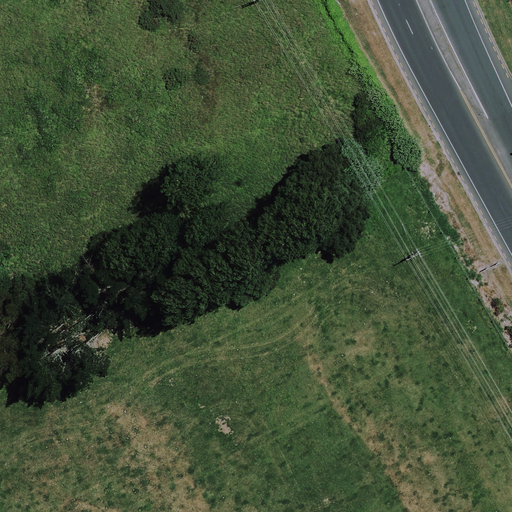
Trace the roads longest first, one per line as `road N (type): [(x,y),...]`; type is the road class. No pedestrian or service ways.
road 1 (secondary): [(497,161),(401,0)]
road 2 (secondary): [(445,0),(497,161)]
